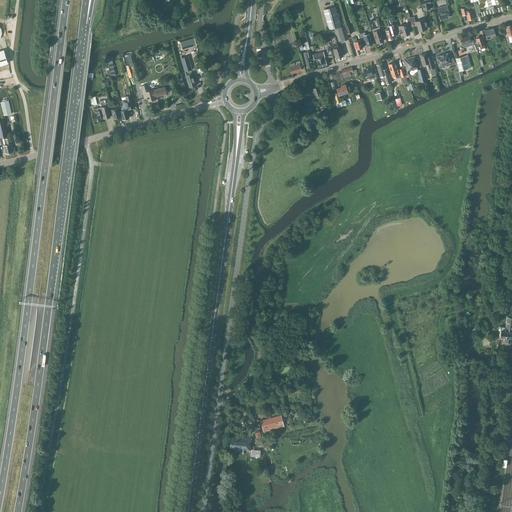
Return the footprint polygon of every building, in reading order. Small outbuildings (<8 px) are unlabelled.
[(421,0),(422,6),(423,6),(424,10),(430,9),(429,4),(431,4),(430,0),(421,0)] [(447,12),(449,12),(447,5),(438,8),(441,20),(449,18),(447,12)] [(329,30),(341,26),(335,6),(323,10),(329,30)] [(472,10),(469,11),(467,7),(461,8),(463,15),(466,14),(468,20),(474,18),(472,10)] [(410,16),(408,12),(406,13),(403,13),(405,20),(407,19),(408,23),(399,26),(401,36),(410,33),(408,27),(413,26),(411,18),(410,18),(410,16)] [(414,17),(411,18),(413,26),(418,25),(419,31),(428,29),(425,19),(415,21),(414,17)] [(391,19),(387,21),(389,30),(385,31),(388,40),(394,38),(394,35),(397,34),(395,25),(392,25),(391,19)] [(338,28),(341,40),(342,41),(349,39),(345,26),(338,28)] [(379,27),(372,29),(376,44),(383,41),(380,30),(379,27)] [(487,39),(496,37),(493,28),(484,30),(487,39)] [(360,34),(362,40),(362,41),(365,40),(367,46),(373,45),(369,33),(366,35),(365,32),(360,34)] [(463,48),(474,45),(474,42),(473,40),(471,41),(469,35),(461,37),(463,48)] [(476,41),(474,42),(474,45),(476,50),(480,49),(479,46),(480,46),(481,49),(485,48),(484,45),(485,45),(483,38),(484,38),(483,36),(479,37),(478,36),(477,37),(476,37),(477,38),(476,38),(476,41)] [(356,37),(352,38),(353,42),(354,42),(357,49),(363,47),(360,40),(357,41),(356,37)] [(336,58),(343,56),(340,47),(338,47),(337,44),(332,46),(333,49),(336,58)] [(312,67),(310,56),(311,56),(310,51),(307,52),(307,53),(304,54),(307,68),(312,67)] [(325,57),(324,54),(324,53),(323,53),(323,52),(322,52),(321,52),(313,54),(314,60),(317,59),(317,62),(319,67),(327,65),(326,60),(325,60),(325,57)] [(426,53),(420,55),(423,66),(428,64),(429,70),(435,68),(431,56),(428,57),(426,53)] [(441,55),(436,57),(439,66),(450,63),(451,65),(455,63),(453,58),(449,59),(448,53),(443,55),(443,54),(441,55)] [(188,56),(181,58),(185,72),(192,70),(188,56)] [(416,65),(417,65),(415,57),(404,60),(407,71),(417,68),(416,65)] [(465,62),(464,57),(456,59),(459,71),(470,67),(469,61),(465,62)] [(301,70),(299,64),(300,63),(300,61),(290,64),(291,67),(290,67),(292,73),(301,70)] [(401,77),(405,75),(403,68),(400,69),(399,68),(397,69),(395,62),(388,64),(392,77),(399,75),(399,73),(400,72),(401,77)] [(385,83),(386,84),(391,83),(387,69),(384,70),(382,64),(376,65),(380,76),(383,75),(385,83)] [(370,79),(376,78),(372,66),(363,69),(365,76),(369,75),(370,79)] [(352,67),(341,70),(343,78),(351,75),(351,73),(353,73),(354,75),(357,74),(356,70),(353,71),(352,67)] [(196,86),(192,74),(186,75),(190,88),(196,86)] [(166,90),(172,88),(170,81),(161,84),(162,88),(152,90),(148,91),(146,85),(141,86),(145,99),(148,98),(149,101),(158,99),(157,96),(167,93),(166,90)] [(306,85),(305,84),(297,87),(301,99),(313,95),(315,94),(316,98),(321,96),(318,87),(311,89),(309,84),(306,85)] [(339,95),(348,92),(345,84),(341,85),(341,87),(337,88),(338,93),(333,94),(336,103),(341,102),(339,95)] [(122,101),(124,106),(119,107),(123,120),(129,118),(127,110),(134,108),(131,95),(129,95),(125,96),(126,100),(122,101)] [(92,114),(94,121),(110,117),(106,100),(102,101),(103,106),(94,109),(95,114),(92,114)] [(4,116),(12,114),(9,101),(1,102),(4,116)] [(118,107),(119,107),(118,101),(115,102),(114,102),(116,107),(111,108),(114,119),(121,117),(118,107)] [(0,137),(8,136),(5,120),(0,121),(0,137)] [(10,138),(6,139),(7,145),(4,145),(3,146),(5,153),(7,153),(8,154),(10,154),(11,152),(13,151),(10,138)] [(499,326),(498,330),(500,330),(499,335),(504,336),(503,341),(511,342),(511,337),(511,336),(511,316),(506,315),(505,326),(504,326),(504,327),(499,326)] [(284,426),(283,423),(280,415),(261,420),(264,431),(268,430),(284,426)] [(235,450),(250,452),(252,438),(239,437),(239,438),(231,437),(230,448),(236,449),(235,450)]
